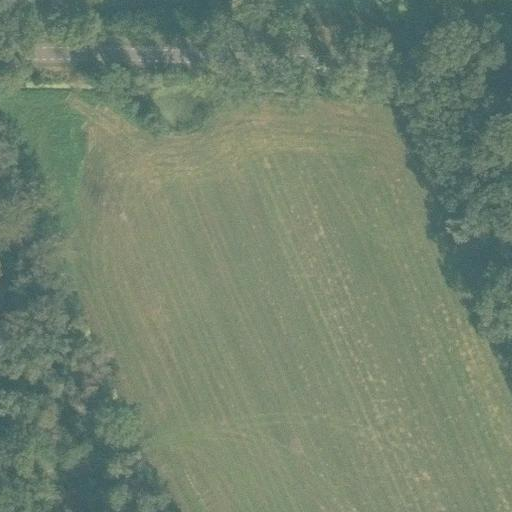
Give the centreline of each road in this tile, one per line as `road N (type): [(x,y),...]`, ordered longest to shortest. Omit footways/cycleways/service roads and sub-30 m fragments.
road 1 (unclassified): [(511,75),(0,56)]
road 2 (track): [(0,492),(135,446)]
